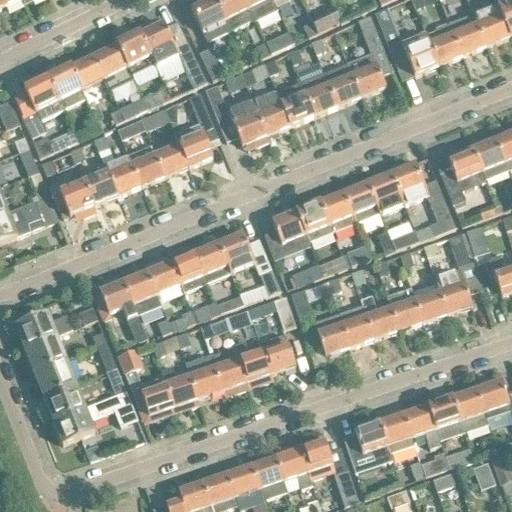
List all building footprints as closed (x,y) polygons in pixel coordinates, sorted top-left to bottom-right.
[(0,0),(0,12),(21,2),(19,0),(0,0)] [(254,23),(242,0),(216,0),(215,1),(231,34),(254,23)] [(278,14),(270,0),(242,0),(254,23),(255,25),(278,14)] [(270,0),(278,14),(279,13),(277,10),(290,4),(288,0),(270,0)] [(412,0),(410,1),(411,2),(416,13),(426,9),(422,0),(412,0)] [(191,12),(200,30),(202,35),(208,45),(231,34),(215,1),(191,12)] [(510,41),(511,40),(511,3),(497,9),(510,41)] [(510,41),(497,9),(474,18),(473,17),(472,17),(486,51),(510,41)] [(318,38),(341,27),(332,10),(309,21),(311,25),(318,38)] [(387,12),(375,17),(388,49),(400,44),(387,12)] [(486,51),(472,17),(449,27),(462,61),(486,51)] [(347,67),(361,102),(385,92),(381,80),(392,76),(370,21),(358,26),(371,57),(347,67)] [(318,38),(311,25),(302,29),(309,42),(318,38)] [(150,26),(137,32),(154,68),(156,71),(178,60),(195,93),(208,87),(186,44),(178,26),(166,32),(163,26),(153,31),(150,26)] [(426,39),(439,70),(462,61),(449,27),(434,32),(435,35),(426,39)] [(137,32),(136,33),(139,38),(130,42),(127,37),(114,43),(131,79),(154,68),(137,32)] [(296,48),(289,34),(265,45),(271,58),(271,59),(296,48)] [(400,44),(388,49),(398,74),(410,69),(414,80),(439,70),(426,39),(424,34),(412,39),(400,44)] [(321,42),(310,47),(315,58),(326,54),(321,42)] [(131,79),(114,43),(114,44),(116,49),(93,60),(110,94),(133,83),(131,79)] [(265,45),(254,50),(260,63),(271,58),(265,45)] [(211,51),(200,56),(199,57),(212,85),(224,78),(211,51)] [(288,56),(293,69),(303,65),(298,52),(288,56)] [(232,61),(238,73),(247,69),(241,56),(232,61)] [(93,60),(70,71),(86,102),(87,106),(110,94),(93,60)] [(279,75),(275,63),(274,63),(264,67),(269,79),(279,75)] [(347,67),(323,77),(337,112),(361,102),(347,67)] [(63,114),(86,102),(70,71),(47,83),(63,114)] [(256,86),(251,73),(241,77),(246,90),(256,86)] [(314,121),(337,112),(323,77),(299,86),(314,121)] [(25,97),(15,102),(30,139),(32,144),(46,137),(40,125),(63,114),(47,83),(24,94),(25,97)] [(290,131),(314,121),(299,86),(276,96),(290,131)] [(228,115),(217,89),(205,94),(226,146),(238,141),(242,150),(252,146),(255,152),(268,146),(252,105),(228,115)] [(142,102),(148,114),(172,102),(166,91),(142,102)] [(267,140),(290,131),(276,96),(252,105),(268,146),(269,146),(267,140)] [(207,148),(218,143),(210,122),(200,98),(189,102),(199,127),(174,138),(179,149),(188,172),(213,162),(207,148)] [(148,114),(142,102),(133,106),(139,118),(148,114)] [(10,105),(0,108),(0,118),(6,134),(20,128),(10,105)] [(116,128),(125,124),(119,112),(110,117),(116,128)] [(170,126),(165,113),(140,123),(146,135),(170,126)] [(87,126),(93,139),(103,135),(96,122),(87,126)] [(134,127),(118,134),(123,145),(135,140),(138,136),(134,127)] [(69,149),(79,144),(73,133),(63,138),(69,149)] [(511,136),(495,143),(508,175),(511,172),(511,136)] [(46,140),(33,146),(40,162),(54,156),(46,140)] [(104,140),(94,144),(99,156),(109,152),(104,140)] [(19,157),(30,153),(25,141),(14,145),(19,157)] [(495,143),(472,153),(484,184),(508,175),(495,143)] [(151,149),(128,159),(141,191),(165,182),(151,149)] [(152,149),(151,149),(165,182),(188,172),(179,149),(156,158),(152,149)] [(85,163),(80,150),(70,155),(75,167),(85,163)] [(19,157),(24,169),(34,165),(30,153),(19,157)] [(449,166),(437,171),(453,210),(465,205),(461,196),(485,186),(484,184),(472,153),(447,163),(449,166)] [(141,191),(128,159),(104,168),(117,201),(141,191)] [(51,163),(41,167),(46,180),(47,180),(56,176),(51,163)] [(436,184),(424,189),(415,167),(391,177),(404,209),(427,200),(438,226),(429,229),(434,241),(455,232),(436,184)] [(94,210),(117,201),(104,168),(80,178),(94,210)] [(33,206),(48,200),(39,177),(29,181),(38,204),(33,205),(33,206)] [(380,217),(381,218),(403,209),(404,209),(391,177),(367,187),(379,217),(380,217)] [(511,209),(511,185),(503,189),(511,209)] [(69,220),(74,219),(81,216),(83,222),(96,217),(84,187),(61,197),(57,187),(49,190),(58,212),(65,209),(69,220)] [(367,187),(343,196),(356,227),(379,217),(367,187)] [(2,203),(11,199),(7,189),(0,192),(0,219),(8,217),(2,203)] [(343,196),(320,206),(332,236),(356,227),(343,196)] [(58,225),(48,200),(33,206),(33,207),(43,231),(58,225)] [(332,236),(320,206),(296,216),(308,246),(332,236)] [(0,247),(43,231),(33,207),(8,217),(0,219),(0,247)] [(276,235),(265,240),(273,260),(284,256),(308,246),(296,216),(272,225),(276,235)] [(511,218),(502,222),(506,234),(511,232),(511,218)] [(480,230),(466,235),(473,258),(487,254),(480,230)] [(387,235),(395,255),(419,246),(414,234),(400,239),(400,238),(391,242),(388,235),(387,235)] [(395,255),(387,235),(378,239),(385,258),(395,255)] [(243,237),(218,247),(230,277),(255,268),(259,278),(260,278),(265,291),(269,299),(280,295),(271,274),(259,244),(247,249),(243,237)] [(472,311),(467,297),(482,292),(473,266),(471,266),(461,237),(448,241),(460,274),(434,282),(439,296),(447,319),(472,311)] [(423,250),(423,251),(426,259),(439,255),(435,246),(423,250)] [(230,277),(218,247),(195,257),(207,287),(230,277)] [(341,259),(347,272),(348,272),(348,271),(371,262),(365,249),(346,256),(347,258),(343,259),(341,259)] [(412,268),(408,256),(399,259),(404,272),(412,268)] [(180,290),(183,297),(207,287),(195,257),(171,266),(180,290)] [(318,267),(317,268),(322,281),(337,276),(347,272),(341,259),(319,269),(318,267)] [(501,301),(511,297),(511,271),(505,273),(500,259),(488,263),(501,301)] [(390,277),(386,264),(375,267),(380,281),(390,277)] [(158,299),(180,290),(171,266),(161,270),(159,265),(145,270),(161,310),(162,310),(158,299)] [(317,268),(292,278),(297,290),(297,291),(322,281),(317,268)] [(123,286),(137,319),(161,310),(145,270),(147,276),(123,286)] [(351,277),(354,286),(355,289),(366,285),(362,273),(351,276),(351,277)] [(338,281),(327,285),(331,298),(342,294),(341,290),(338,282),(338,281)] [(97,290),(99,295),(92,298),(97,309),(104,326),(104,325),(111,323),(109,318),(123,313),(127,323),(137,319),(123,286),(113,290),(111,284),(97,290)] [(423,327),(410,292),(386,300),(390,312),(398,336),(423,327)] [(439,296),(415,304),(411,292),(410,292),(423,327),(447,319),(439,296)] [(312,323),(303,294),(291,298),(301,326),(312,323)] [(245,309),(241,300),(231,305),(235,314),(245,309)] [(372,300),(360,304),(362,309),(374,344),(398,336),(390,312),(377,317),(372,300)] [(248,313),(248,314),(252,324),(277,315),(284,335),(296,331),(286,301),(248,313)] [(205,309),(210,321),(220,317),(215,305),(205,309)] [(362,309),(338,318),(350,352),(374,344),(362,309)] [(92,311),(80,316),(83,323),(85,328),(98,323),(95,318),(92,311)] [(186,330),(196,326),(191,314),(181,318),(186,330)] [(47,316),(15,329),(25,353),(57,340),(72,334),(66,319),(51,326),(47,316)] [(224,322),(224,323),(228,335),(239,331),(235,318),(224,322)] [(317,337),(325,361),(350,352),(338,318),(314,326),(317,337)] [(162,339),(172,335),(167,322),(157,327),(162,339)] [(200,331),(204,343),(215,340),(211,327),(200,331)] [(92,340),(97,352),(108,348),(103,336),(92,340)] [(181,352),(191,349),(186,336),(176,339),(181,352)] [(285,338),(260,347),(263,356),(272,385),(273,384),(271,379),(296,371),(289,352),(288,347),(285,338)] [(181,352),(176,339),(152,348),(157,361),(181,352)] [(25,353),(34,377),(66,364),(57,340),(25,353)] [(233,349),(234,351),(248,393),(249,393),(247,387),(256,384),(258,389),(272,385),(263,356),(249,360),(245,346),(233,349)] [(108,348),(97,352),(102,364),(112,359),(108,348)] [(248,393),(234,351),(210,360),(222,395),(232,392),(234,398),(248,393)] [(175,417),(161,374),(160,374),(162,380),(153,384),(150,389),(148,388),(142,390),(136,375),(144,371),(137,353),(121,359),(141,419),(147,417),(149,420),(159,417),(161,422),(175,417)] [(222,395),(210,360),(210,359),(185,367),(190,380),(198,404),(222,395)] [(34,377),(43,401),(76,388),(66,364),(34,377)] [(200,409),(198,404),(190,380),(177,384),(172,370),(161,374),(175,417),(176,417),(174,412),(184,408),(186,414),(200,409)] [(106,375),(116,399),(126,395),(117,371),(106,375)] [(490,383),(474,388),(476,393),(488,429),(489,429),(487,423),(492,421),(511,414),(511,418),(511,395),(505,398),(501,385),(492,388),(490,383)] [(76,388),(43,401),(53,425),(85,412),(76,388)] [(488,429),(476,393),(452,402),(464,437),(488,429)] [(126,395),(116,399),(85,412),(53,425),(63,449),(95,436),(90,425),(115,415),(121,431),(138,424),(126,395)] [(464,437),(452,402),(428,410),(441,449),(440,445),(464,437)] [(428,410),(404,418),(412,443),(425,438),(430,453),(441,449),(428,410)] [(404,418),(379,426),(390,458),(414,450),(412,443),(404,418)] [(356,438),(344,442),(356,477),(392,465),(390,458),(379,426),(354,435),(356,438)] [(491,438),(482,442),(486,453),(495,450),(491,438)] [(505,443),(497,446),(501,455),(508,452),(505,443)] [(335,476),(325,445),(314,448),(313,444),(299,449),(300,453),(312,490),(313,489),(311,484),(335,476)] [(300,453),(290,457),(288,451),(274,456),(287,496),(288,496),(284,485),(297,481),(301,493),(312,490),(300,453)] [(445,460),(449,473),(449,474),(474,465),(469,451),(445,460)] [(263,504),(287,496),(274,456),(273,456),(275,462),(252,470),(264,505),(263,504)] [(449,473),(445,460),(444,456),(434,459),(435,463),(421,468),(420,464),(419,465),(425,481),(449,473)] [(511,484),(511,477),(505,460),(491,465),(501,489),(511,484)] [(416,484),(425,481),(419,465),(409,468),(413,481),(415,481),(416,484)] [(473,472),(481,494),(495,489),(487,467),(473,472)] [(238,511),(243,511),(252,509),(253,511),(265,511),(264,505),(252,470),(227,478),(239,511),(238,511)] [(349,475),(336,478),(334,479),(345,511),(359,506),(349,475)] [(455,488),(451,478),(451,477),(433,483),(437,495),(455,488)] [(239,511),(227,478),(203,486),(211,511),(231,511),(238,510),(239,511)] [(211,511),(203,486),(178,494),(181,504),(166,509),(167,511),(211,511)] [(406,493),(387,500),(390,511),(410,505),(406,493)] [(320,511),(317,503),(307,507),(308,509),(300,511),(320,511)]
